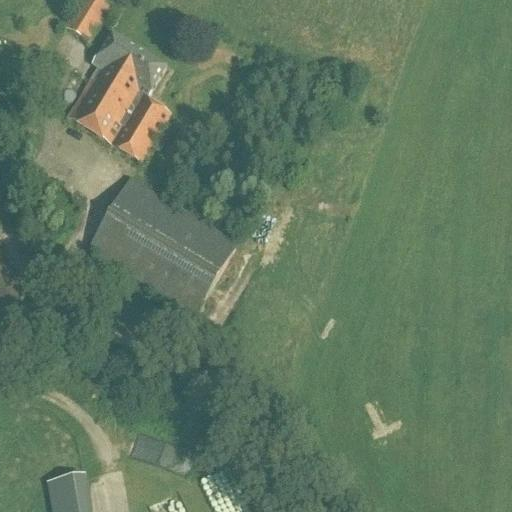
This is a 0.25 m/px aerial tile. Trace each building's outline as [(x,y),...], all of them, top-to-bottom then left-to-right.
[(89,49),(113,10),(96,0),(82,0),(62,32),(89,49)] [(141,167),(170,118),(146,104),(166,72),(111,38),(93,68),(98,72),(67,123),(141,167)] [(195,319),(237,248),(130,184),(88,255),(195,319)] [(294,205),(296,193),(282,191),(280,204),(294,205)] [(0,318),(26,299),(0,263),(0,318)] [(71,364),(86,335),(45,313),(30,342),(71,364)] [(150,440),(139,453),(153,465),(164,452),(150,440)] [(197,478),(199,464),(185,462),(183,476),(197,478)] [(54,484),(59,511),(99,511),(93,477),(54,484)]
